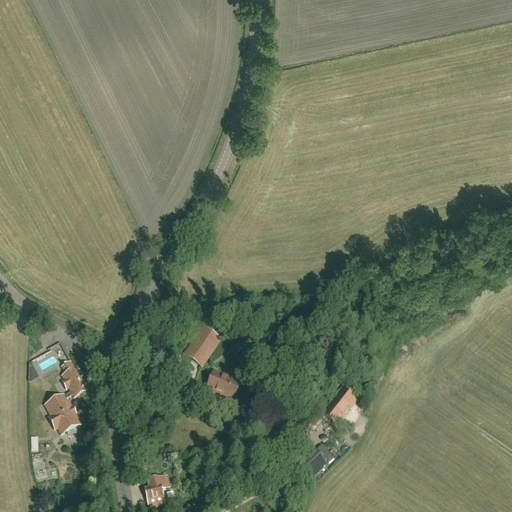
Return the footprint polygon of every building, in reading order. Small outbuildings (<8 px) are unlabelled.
[(208,359),(221,341),(203,329),(190,347),(184,356),(202,368),(208,359)] [(254,330),(238,330),(238,337),(247,337),(247,344),(254,343),(254,330)] [(223,335),(223,343),(232,344),(233,336),(223,335)] [(57,430),(60,436),(66,433),(68,437),(70,438),(76,435),(76,433),(74,429),(80,425),(66,400),(72,396),(73,399),(86,392),(71,364),(62,368),(66,376),(62,378),(64,382),(63,383),(66,390),(68,389),(70,393),(64,397),(64,396),(45,407),(51,418),(48,419),(55,431),(57,430)] [(240,383),(213,372),(205,391),(232,402),(240,383)] [(350,408),(355,401),(346,394),(350,389),(343,384),(322,410),(328,415),(332,418),(338,423),(343,416),(345,414),(343,412),(347,406),(350,408)] [(325,464),(316,454),(298,471),(308,481),(325,464)] [(161,492),(169,490),(166,478),(148,482),(149,489),(145,490),(149,510),(165,507),(161,492)]
